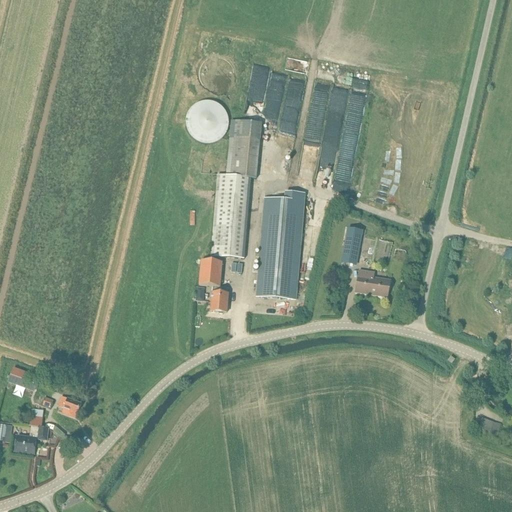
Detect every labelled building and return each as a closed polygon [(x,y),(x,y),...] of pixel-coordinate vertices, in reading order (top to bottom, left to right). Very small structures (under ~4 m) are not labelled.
[(313,112),(322,112),(322,110),(326,110),(326,101),(313,101),(313,112)] [(224,111),(222,108),(219,106),(216,104),(213,103),(209,102),(206,102),(202,103),(199,104),(195,105),(193,108),(190,110),(188,113),(187,117),(186,120),(185,124),(186,127),(187,131),(188,134),(190,137),(192,140),(195,142),(199,143),(202,145),(205,145),(209,145),(213,144),(216,143),(219,141),(222,139),(224,137),(226,134),(227,130),(228,127),(229,123),(228,120),(227,117),(226,113),(224,111)] [(211,249),(211,258),(242,261),(248,180),(256,181),(258,161),(260,141),(261,125),(231,122),(229,138),(229,141),(227,162),(227,164),(226,178),(217,177),(216,192),(211,249)] [(257,279),(256,298),(296,301),(297,282),(301,242),(305,202),(305,195),(285,193),(284,201),(264,199),(257,279)] [(344,256),(345,256),(350,257),(348,266),(356,267),(359,252),(351,250),(350,251),(345,250),(344,256)] [(201,262),(200,277),(199,287),(212,288),(210,312),(226,314),(227,304),(228,295),(227,295),(228,289),(220,288),(222,264),(201,262)] [(359,272),(355,293),(387,298),(390,282),(372,279),(373,274),(359,272)] [(197,288),(195,302),(203,303),(204,289),(197,288)] [(13,369),(8,383),(34,392),(39,379),(13,369)] [(71,413),(69,416),(76,418),(75,417),(76,415),(77,415),(81,405),(72,401),(63,398),(59,408),(71,413)] [(45,400),(42,407),(50,410),(53,403),(45,400)] [(24,420),(23,427),(30,428),(31,428),(41,429),(44,412),(32,410),(31,416),(30,421),(24,420)] [(481,419),(480,429),(490,433),(492,423),(481,419)] [(0,441),(12,443),(13,425),(0,423),(0,441)] [(29,439),(28,439),(17,437),(16,443),(15,453),(34,455),(36,440),(46,442),(48,432),(48,429),(41,429),(31,428),(29,439)]
